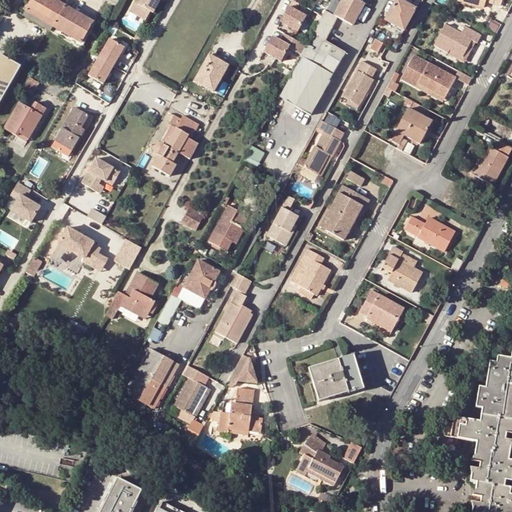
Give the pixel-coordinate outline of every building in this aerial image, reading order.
[(58,0),(31,0),(25,11),(54,27),(81,43),(94,21),(67,4),(58,0)] [(141,0),(141,2),(137,0),(135,0),(130,10),(147,19),(152,11),(154,12),(160,0),(141,0)] [(333,0),(329,9),(334,11),(339,0),(333,0)] [(343,0),(335,15),(338,17),(353,25),(359,14),(364,3),(358,0),(343,0)] [(405,31),(418,9),(402,0),(395,0),(385,19),(405,31)] [(370,6),(364,3),(359,14),(365,17),(370,6)] [(306,16),(289,6),(280,21),(298,31),(306,16)] [(319,23),(331,30),(338,17),(335,15),(326,10),(319,23)] [(54,27),(25,11),(23,16),(51,32),(78,48),(81,43),(54,27)] [(325,41),(331,30),(319,23),(313,34),(325,41)] [(465,26),(462,33),(446,25),(434,45),(448,53),(450,50),(463,56),(472,40),(476,42),(478,43),(482,35),(465,26)] [(307,46),(284,33),(280,41),(272,37),(264,52),(281,61),(288,47),(302,55),(307,46)] [(344,52),(325,41),(313,34),(307,46),(302,55),(287,81),(294,85),(286,101),(312,115),(332,80),(330,79),(344,52)] [(125,46),(111,38),(89,75),(104,83),(125,46)] [(370,49),(378,53),(384,43),(379,41),(376,39),(370,49)] [(465,63),(476,42),(472,40),(463,56),(450,50),(448,53),(448,54),(465,63)] [(2,53),(0,56),(0,105),(23,65),(2,53)] [(194,81),(213,91),(228,65),(209,54),(194,81)] [(457,77),(415,54),(402,79),(416,87),(418,83),(446,97),(457,77)] [(371,78),(377,68),(363,60),(343,95),(349,99),(359,105),(373,79),(371,78)] [(397,71),(388,87),(396,91),(400,84),(397,82),(401,74),(397,71)] [(41,83),(31,78),(24,90),(33,96),(41,83)] [(287,81),(279,97),(286,101),(294,85),(287,81)] [(446,97),(418,83),(416,87),(443,101),(446,97)] [(357,108),(359,105),(349,99),(347,102),(357,108)] [(47,108),(36,102),(32,109),(19,102),(4,129),(18,136),(20,133),(29,138),(47,108)] [(75,108),(57,138),(74,148),(85,130),(82,128),(89,116),(75,108)] [(433,121),(409,108),(397,131),(405,135),(421,143),(433,121)] [(181,119),(176,128),(166,146),(161,144),(159,144),(158,145),(156,146),(156,147),(155,149),(155,150),(155,152),(156,153),(157,155),(159,155),(153,166),(171,176),(177,165),(173,163),(189,135),(192,137),(199,123),(184,115),(181,119)] [(169,124),(171,125),(176,128),(181,119),(175,115),(169,124)] [(322,120),(317,128),(322,131),(326,122),(322,120)] [(319,174),(327,158),(325,157),(328,152),(330,153),(334,155),(342,141),(340,140),(344,132),(328,123),(323,131),(325,132),(317,146),(316,145),(305,166),(319,174)] [(166,146),(176,128),(171,125),(168,129),(164,138),(161,144),(166,146)] [(158,135),(164,138),(168,129),(162,126),(158,135)] [(262,127),(259,134),(270,140),(274,133),(262,127)] [(400,144),(405,135),(397,131),(392,140),(400,144)] [(57,138),(55,141),(72,151),(74,148),(57,138)] [(490,147),(483,160),(475,175),(494,185),(509,158),(508,157),(511,149),(511,147),(498,140),(493,149),(490,147)] [(258,166),(265,152),(254,146),(247,160),(258,166)] [(100,183),(103,179),(113,185),(120,172),(97,158),(83,182),(95,191),(100,183)] [(483,160),(478,158),(471,172),(475,175),(483,160)] [(302,172),(305,166),(298,162),(295,168),(302,172)] [(239,178),(250,184),(257,171),(245,165),(239,178)] [(364,177),(351,170),(347,178),(360,185),(364,177)] [(386,176),(382,183),(391,187),(394,181),(386,176)] [(32,189),(19,182),(14,190),(21,194),(18,198),(12,209),(32,221),(41,206),(27,198),(32,189)] [(105,186),(100,183),(95,191),(100,194),(105,186)] [(362,215),(371,200),(344,185),(339,193),(344,195),(326,229),(344,240),(359,213),(362,215)] [(321,226),(326,229),(344,195),(339,193),(321,226)] [(226,195),(220,204),(226,207),(231,198),(226,195)] [(291,232),(295,224),(300,216),(290,210),(296,199),(290,195),(268,235),(287,245),(294,233),(291,232)] [(233,241),(241,227),(243,228),(249,216),(229,205),(209,241),(228,251),(233,241)] [(190,208),(185,216),(200,224),(204,216),(190,208)] [(92,209),(88,216),(103,225),(107,217),(92,209)] [(185,216),(181,223),(196,231),(200,224),(185,216)] [(455,233),(429,218),(426,223),(413,216),(405,230),(445,251),(455,233)] [(92,266),(99,254),(102,249),(93,244),(95,242),(68,227),(59,243),(85,258),(84,261),(92,266)] [(238,243),(245,230),(243,228),(241,227),(233,241),(238,243)] [(310,232),(306,239),(311,241),(314,235),(310,232)] [(114,260),(131,269),(142,247),(126,238),(114,260)] [(402,253),(404,250),(395,245),(383,267),(392,272),(388,279),(412,292),(422,273),(414,268),(399,260),(402,253)] [(199,252),(206,256),(209,250),(202,246),(199,252)] [(308,249),(304,255),(311,260),(298,283),(302,285),(298,292),(309,298),(312,291),(319,295),(332,270),(322,266),(326,259),(308,249)] [(418,261),(402,253),(399,260),(414,268),(418,261)] [(102,272),(109,259),(99,254),(92,266),(102,272)] [(304,255),(291,279),(298,283),(311,260),(304,255)] [(42,261),(35,257),(29,267),(36,271),(42,261)] [(458,257),(452,269),(458,272),(464,261),(458,257)] [(198,260),(182,289),(177,297),(182,300),(200,309),(210,291),(211,290),(213,289),(214,287),(215,285),(216,283),(216,281),(216,279),(220,271),(198,260)] [(36,271),(29,267),(27,272),(34,276),(36,271)] [(445,275),(451,278),(454,273),(447,270),(445,275)] [(143,309),(149,312),(154,301),(149,299),(157,283),(137,272),(125,296),(118,292),(112,304),(109,308),(116,312),(119,305),(140,316),(143,309)] [(247,301),(249,296),(246,295),(253,281),(238,272),(238,273),(231,286),(239,291),(236,295),(246,301),(247,301)] [(510,282),(507,276),(496,282),(499,289),(510,282)] [(177,286),(171,294),(177,297),(182,289),(177,286)] [(394,328),(404,309),(371,291),(360,312),(367,316),(369,314),(394,328)] [(182,300),(177,297),(171,294),(157,321),(167,327),(182,300)] [(242,308),(244,305),(246,301),(236,295),(221,322),(231,327),(226,337),(238,343),(253,315),(251,314),(253,310),(247,307),(245,310),(242,308)] [(119,311),(142,324),(144,319),(121,307),(119,311)] [(145,319),(149,312),(143,309),(140,316),(145,319)] [(392,331),(394,328),(369,314),(367,316),(366,318),(392,331)] [(216,332),(226,337),(231,327),(221,322),(216,332)] [(511,332),(508,332),(506,344),(511,345),(511,349),(511,358),(496,356),(495,363),(489,362),(487,373),(478,372),(476,380),(485,381),(485,388),(478,387),(476,407),(481,408),(480,414),(479,422),(453,418),(452,424),(445,423),(442,443),(455,445),(456,439),(476,442),(474,454),(481,456),(480,462),(479,469),(478,476),(471,475),(470,481),(476,482),(475,489),(482,489),(481,495),(479,503),(478,510),(472,508),(471,511),(511,511),(511,494),(509,494),(510,488),(503,487),(504,479),(511,480),(511,472),(511,460),(507,460),(510,446),(504,445),(504,439),(505,433),(506,426),(511,426),(511,412),(509,412),(511,401),(511,400),(511,332)] [(154,409),(178,365),(150,349),(126,393),(154,409)] [(243,355),(226,386),(231,388),(235,384),(237,381),(256,382),(249,357),(243,355)] [(347,394),(362,389),(352,355),(308,368),(318,401),(347,392),(347,394)] [(191,375),(194,370),(187,366),(184,371),(191,375)] [(194,370),(191,375),(174,405),(181,409),(192,414),(207,386),(206,386),(210,377),(195,368),(194,370)] [(217,431),(228,433),(229,428),(248,431),(260,433),(262,418),(250,417),(253,390),(237,388),(235,402),(231,402),(229,414),(220,412),(217,431)] [(192,414),(181,409),(177,416),(190,423),(193,419),(194,416),(192,414)] [(190,423),(182,436),(193,442),(203,425),(193,419),(190,423)] [(320,450),(323,446),(310,436),(304,443),(307,446),(316,452),(313,459),(304,455),(297,467),(306,472),(308,468),(319,474),(317,477),(333,486),(343,466),(329,459),(323,456),(324,453),(320,450)] [(343,459),(352,463),(361,448),(351,443),(343,459)] [(303,454),(304,455),(313,459),(316,452),(307,446),(303,454)] [(411,456),(395,453),(393,462),(399,463),(410,465),(411,456)] [(469,467),(471,475),(478,476),(479,469),(469,467)] [(306,472),(317,477),(319,474),(308,468),(306,472)] [(296,473),(290,481),(305,491),(311,483),(296,473)] [(100,511),(131,511),(134,506),(133,505),(140,491),(117,479),(100,511)] [(324,502),(329,504),(333,497),(328,495),(324,502)] [(156,511),(182,511),(162,501),(156,511)]
